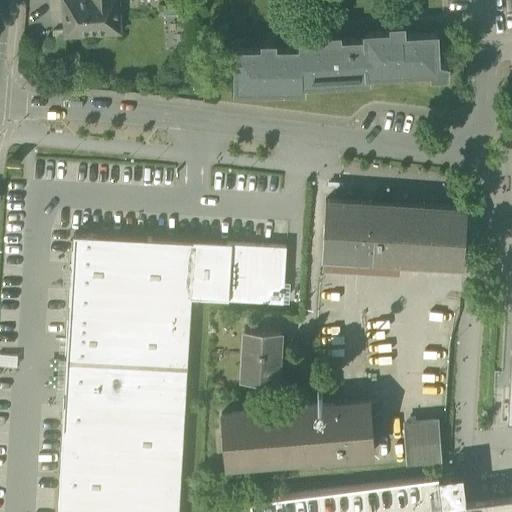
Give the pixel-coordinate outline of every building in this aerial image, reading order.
[(118,0),(62,0),(64,29),(65,36),(121,32),(118,0)] [(365,32),(366,38),(368,73),(438,69),(436,32),(404,34),(403,24),(392,25),(392,31),(365,32)] [(53,30),(54,52),(66,52),(65,36),(64,29),(53,30)] [(301,41),(302,47),(304,82),(369,78),(368,73),(366,38),(339,39),(339,34),(328,34),(328,40),(301,41)] [(304,88),(304,82),(302,47),(275,48),(274,42),(263,42),(263,48),(236,48),(236,88),(304,88)] [(322,254),(463,263),(466,207),(404,203),(326,198),(322,254)] [(177,511),(190,296),(283,301),(286,245),(73,233),(57,511),(177,511)] [(242,377),(278,379),(281,328),(245,326),(242,377)] [(0,374),(12,376),(15,354),(0,351),(0,374)] [(221,411),(225,461),(375,449),(370,399),(221,411)] [(438,421),(405,423),(408,460),(441,457),(438,421)] [(467,511),(466,499),(463,472),(448,474),(396,481),(250,498),(251,511),(467,511)] [(511,511),(511,493),(466,499),(467,511),(511,511)]
